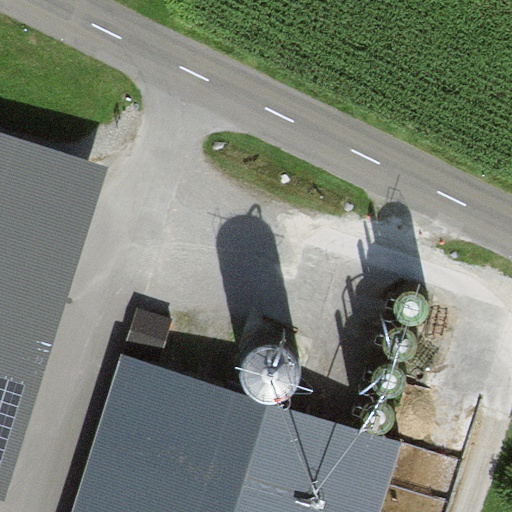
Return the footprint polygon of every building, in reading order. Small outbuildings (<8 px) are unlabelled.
[(0,135),(0,504),(3,506),(111,171),(0,135)] [(420,319),(423,315),(425,309),(426,304),(424,298),(421,293),(417,290),(411,288),(405,288),(400,290),(395,293),(392,298),(390,304),(390,310),(393,316),(397,320),(403,323),(409,324),(415,322),(420,319)] [(407,356),(410,351),(413,346),(413,340),(411,335),(408,330),(404,326),(398,324),(393,324),(387,326),(382,330),(379,335),(377,340),(378,346),(380,352),(384,356),(390,359),(396,360),(402,359),(407,356)] [(76,511),(381,511),(402,443),(123,358),(76,511)] [(394,390),(398,386),(400,380),(401,375),(399,369),(396,364),(391,361),(386,359),(380,359),(375,360),(370,364),(366,369),(365,375),(365,381),(368,386),(372,391),(377,394),(383,394),(389,393),(394,390)] [(383,425),(387,421),(389,415),(389,410),(388,404),(385,399),(380,396),(375,394),(369,394),(364,395),(359,399),(355,404),(354,410),(354,416),(357,422),(361,426),(366,429),(372,429),(378,428),(383,425)]
